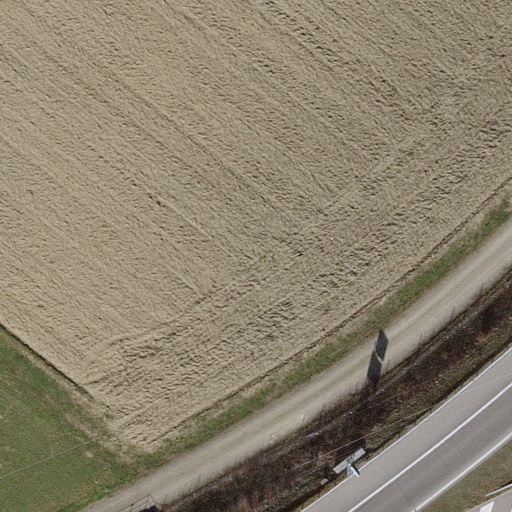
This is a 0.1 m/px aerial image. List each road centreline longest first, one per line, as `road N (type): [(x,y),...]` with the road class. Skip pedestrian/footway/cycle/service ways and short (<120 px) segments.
road 1 (track): [(511,233),(332,383),(97,511)]
road 2 (motorway): [(511,403),(376,511)]
